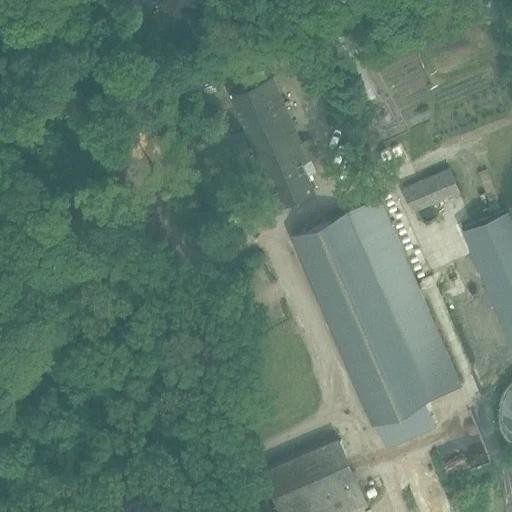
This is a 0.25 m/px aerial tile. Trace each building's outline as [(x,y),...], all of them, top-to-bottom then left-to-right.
[(273,76),(231,93),(279,205),(315,190),(308,175),(316,171),(311,159),(318,156),(310,138),(302,142),(273,76)] [(449,167),(402,188),(412,212),(460,192),(449,167)] [(383,196),(310,228),(292,236),(372,421),(463,382),(383,196)] [(511,217),(508,208),(463,228),(479,266),(511,251),(511,217)] [(511,379),(510,382),(504,389),(500,398),(498,407),(498,416),(499,425),(502,434),(507,442),(511,447),(511,379)] [(263,469),(281,511),(352,511),(368,505),(338,437),(263,469)]
